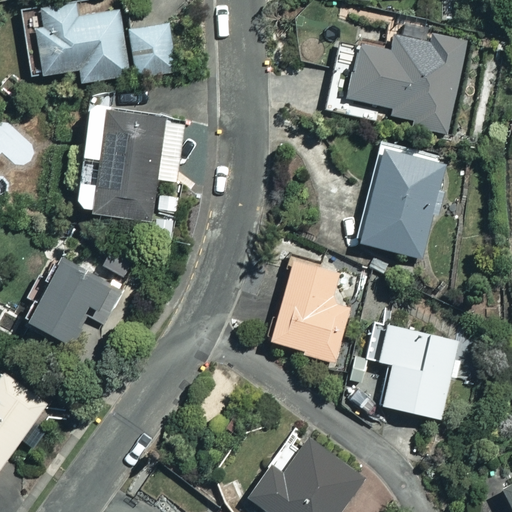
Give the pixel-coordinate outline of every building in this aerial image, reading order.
[(76,16),(74,1),(40,6),(43,25),(21,28),(28,75),(77,67),(80,82),(127,75),(117,10),(76,16)] [(179,70),(173,24),(129,29),(134,76),(179,70)] [(464,45),(393,33),(390,50),(337,40),(336,48),(353,51),(344,102),(451,121),(464,45)] [(163,113),(84,102),(77,153),(96,156),(93,179),(75,177),(71,207),(148,218),(163,113)] [(448,162),(378,143),(352,239),(422,258),(448,162)] [(117,293),(56,257),(21,316),(68,343),(91,304),(105,313),(117,293)] [(338,272),(290,257),(266,339),(335,360),(350,307),(329,301),(338,272)] [(456,340),(372,320),(363,357),(388,363),(378,403),(438,417),(456,340)] [(0,460),(44,402),(0,369),(0,460)] [(334,511),(363,475),(310,434),(306,439),(294,429),(244,494),(268,511),(334,511)] [(511,511),(511,477),(498,484),(510,511),(511,511)]
